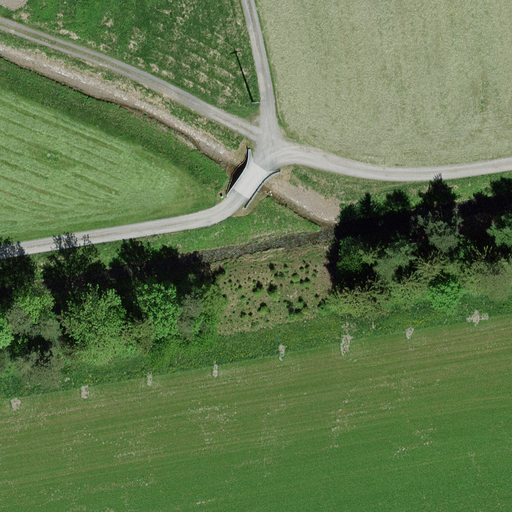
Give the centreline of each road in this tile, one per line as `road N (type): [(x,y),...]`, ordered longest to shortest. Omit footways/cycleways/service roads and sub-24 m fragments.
road 1 (track): [(511,164),(374,173),(270,145),(74,46),(0,18)]
road 2 (track): [(0,253),(174,220),(223,207),(243,192)]
road 3 (track): [(247,0),(272,116),(270,145),(243,192)]
